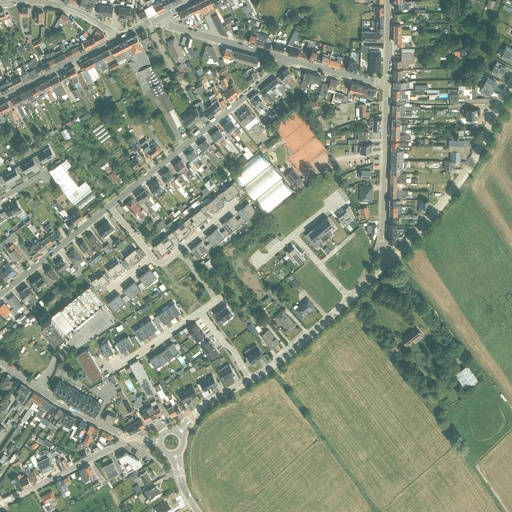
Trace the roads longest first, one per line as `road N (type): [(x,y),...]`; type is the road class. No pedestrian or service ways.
road 1 (residential): [(109,206),(285,59)]
road 2 (tertiary): [(511,85),(464,176),(390,260)]
road 3 (tertiary): [(390,260),(381,241),(386,84)]
road 4 (tertiary): [(131,438),(79,415),(0,361)]
road 5 (unclassified): [(131,438),(0,500)]
road 6 (residential): [(0,295),(109,206)]
road 7 (residential): [(161,17),(285,59)]
road 8 (tertiary): [(249,380),(350,298)]
road 9 (residential): [(115,39),(0,99)]
